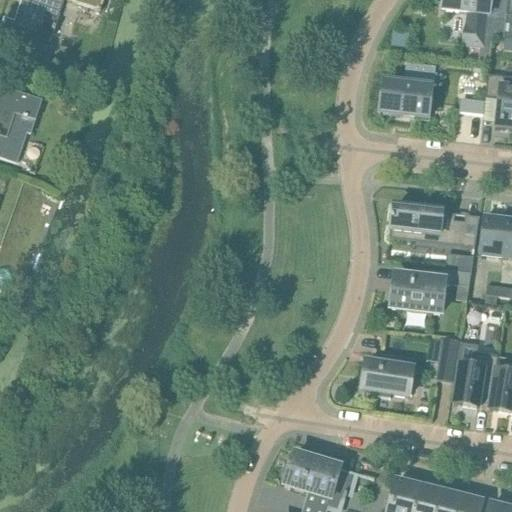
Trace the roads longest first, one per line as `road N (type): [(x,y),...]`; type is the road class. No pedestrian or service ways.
road 1 (residential): [(285,420),(332,352),(358,292),(363,255),(347,148)]
road 2 (residential): [(285,420),(511,455)]
road 3 (residential): [(347,148),(511,167)]
road 4 (residential): [(347,148),(358,48),(387,0)]
